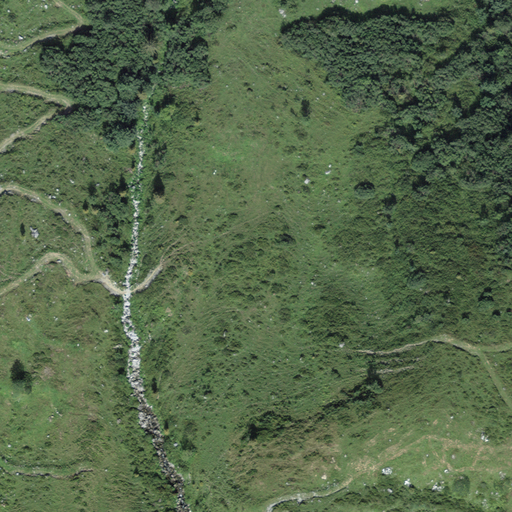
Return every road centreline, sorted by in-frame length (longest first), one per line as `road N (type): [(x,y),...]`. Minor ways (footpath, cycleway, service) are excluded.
road 1 (track): [(0,293),(50,256),(85,277),(94,271),(87,236),(74,220),(23,189),(0,189)]
road 2 (track): [(347,483),(433,438),(511,449)]
road 3 (track): [(0,148),(64,102),(0,84)]
